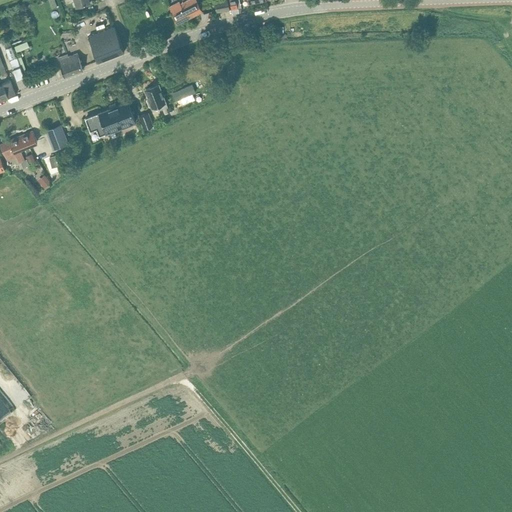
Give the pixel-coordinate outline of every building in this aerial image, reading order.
[(202,11),(196,0),(186,0),(180,4),(179,1),(168,7),(177,24),(202,11)] [(213,0),(216,12),(230,9),(227,0),(213,0)] [(229,0),(231,9),(238,8),(236,0),(229,0)] [(98,62),(124,51),(114,26),(88,36),(98,62)] [(27,35),(29,40),(37,37),(35,31),(27,35)] [(27,41),(14,46),(17,52),(29,47),(27,41)] [(77,53),(62,59),(61,57),(58,58),(61,67),(62,69),(64,76),(83,69),(82,67),(79,60),(77,54),(77,53)] [(16,80),(24,78),(17,57),(9,60),(16,80)] [(0,85),(0,100),(16,94),(10,80),(3,83),(3,85),(0,85)] [(167,106),(165,102),(162,93),(158,84),(145,89),(149,98),(147,99),(149,105),(151,104),(152,107),(160,104),(162,108),(167,106)] [(128,101),(86,117),(91,131),(97,129),(100,136),(136,123),(132,111),(128,101)] [(143,129),(154,125),(149,112),(138,116),(143,129)] [(53,151),(68,145),(61,125),(46,131),(53,151)] [(13,151),(19,148),(37,141),(33,131),(8,141),(13,151)] [(13,151),(8,141),(0,143),(0,144),(5,155),(7,154),(9,159),(16,156),(19,162),(21,161),(24,167),(29,164),(27,159),(24,160),(19,148),(13,151)] [(32,153),(26,156),(30,164),(35,162),(32,153)] [(44,188),(51,182),(44,174),(38,180),(44,188)]
